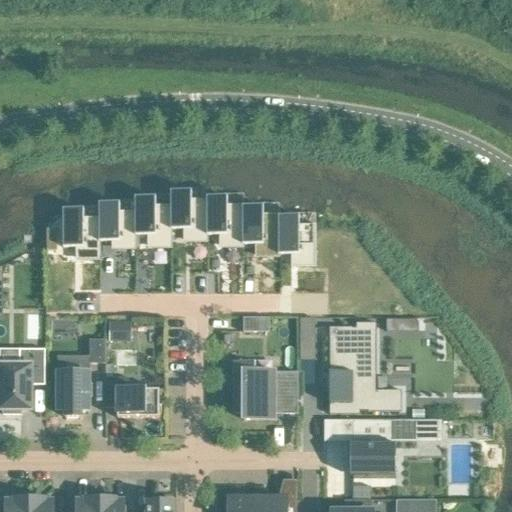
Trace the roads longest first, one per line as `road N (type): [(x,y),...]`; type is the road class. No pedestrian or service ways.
road 1 (tertiary): [(511,169),(445,134),(251,100),(0,127)]
road 2 (residential): [(0,465),(193,461)]
road 3 (residential): [(193,461),(325,458)]
road 4 (residential): [(198,332),(193,461)]
